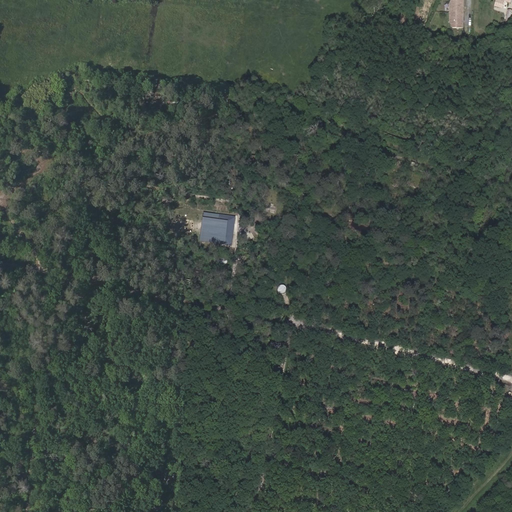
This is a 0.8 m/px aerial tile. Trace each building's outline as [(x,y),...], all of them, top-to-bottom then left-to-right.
[(463,29),(463,0),(452,0),(450,5),(450,22),(452,29),(463,29)] [(497,0),(495,7),(503,9),(505,3),(510,4),(511,0),(497,0)] [(410,145),(404,142),(399,153),(406,156),(410,145)] [(430,175),(414,168),(408,183),(423,190),(430,175)] [(275,215),(279,190),(268,188),(264,213),(275,215)] [(233,237),(235,222),(178,214),(176,228),(204,232),(204,233),(233,237)]
